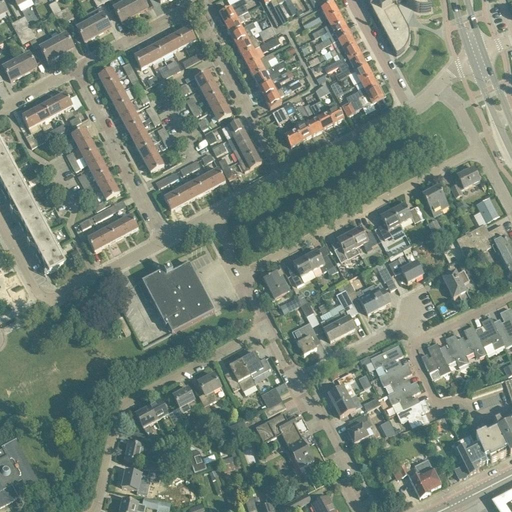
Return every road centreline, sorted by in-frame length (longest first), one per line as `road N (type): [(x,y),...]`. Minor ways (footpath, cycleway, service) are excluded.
road 1 (residential): [(236,277),(480,148)]
road 2 (residential): [(94,511),(121,406),(265,329)]
road 3 (residential): [(165,239),(75,68)]
road 4 (residential): [(284,175),(193,6)]
road 5 (residential): [(360,511),(346,484),(348,468),(295,380)]
road 6 (residential): [(284,175),(408,109)]
road 7 (residential): [(295,380),(399,328),(416,336)]
road 8 (residential): [(75,68),(193,6)]
road 9 (residential): [(408,109),(348,0)]
